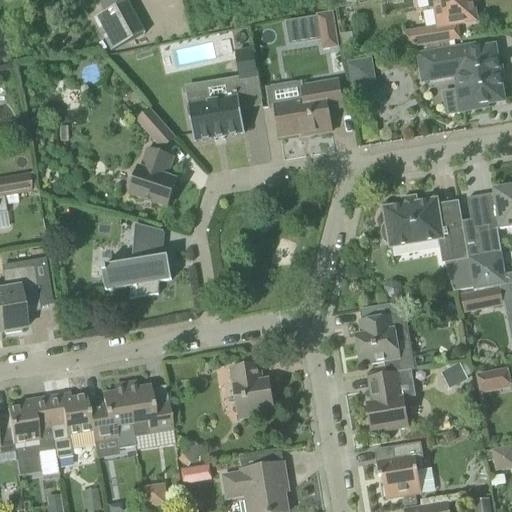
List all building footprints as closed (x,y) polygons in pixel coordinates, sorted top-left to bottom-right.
[(94,20),(112,52),(144,35),(126,2),(129,1),(128,0),(98,0),(106,13),(94,20)] [(406,49),(424,46),(454,41),(460,40),(458,26),(476,23),(472,0),(429,0),(431,9),(435,9),(438,28),(403,33),(406,49)] [(315,16),(322,52),(339,50),(333,14),(315,16)] [(289,44),(316,38),(311,17),(284,23),(289,44)] [(456,50),(454,41),(424,46),(426,55),(419,56),(423,83),(454,78),(456,91),(443,93),(447,115),(488,109),(487,105),(504,102),(495,47),(478,50),(477,46),(456,50)] [(235,54),(240,80),(257,77),(253,51),(235,54)] [(347,63),(351,88),(376,84),(372,59),(347,63)] [(338,82),(302,88),(301,83),(267,89),(270,109),(275,108),(280,139),(310,134),(310,137),(332,133),(328,111),(343,108),(338,82)] [(191,107),(188,107),(194,143),(245,134),(241,110),(249,109),(245,84),(230,87),(232,100),(207,104),(206,96),(189,99),(191,107)] [(151,107),(137,118),(162,150),(176,139),(151,107)] [(130,196),(168,209),(177,182),(167,178),(173,159),(148,151),(141,170),(139,169),(130,196)] [(0,214),(6,214),(4,198),(30,193),(27,177),(0,181),(0,214)] [(484,257),(480,233),(500,230),(500,231),(511,229),(511,188),(494,192),(494,195),(467,200),(471,221),(462,223),(472,279),(473,289),(474,292),(511,285),(511,274),(505,276),(505,272),(484,257)] [(442,232),(437,201),(384,210),(386,225),(384,228),(383,231),(382,234),(383,238),(384,241),(387,244),(390,246),(390,249),(439,241),(443,264),(468,260),(462,229),(442,232)] [(161,266),(163,233),(135,226),(132,264),(102,269),(106,292),(131,288),(130,301),(159,296),(160,284),(172,281),(169,267),(161,266)] [(49,286),(35,288),(32,269),(2,274),(5,292),(0,292),(0,334),(4,333),(5,336),(22,333),(22,331),(26,330),(23,311),(38,308),(52,306),(49,286)] [(473,289),(472,279),(453,282),(454,293),(473,289)] [(462,299),(465,312),(500,306),(497,292),(462,299)] [(511,302),(503,304),(511,347),(511,302)] [(400,361),(395,331),(393,331),(391,318),(359,323),(363,344),(357,345),(361,368),(385,364),(387,375),(411,371),(414,371),(412,359),(400,361)] [(255,413),(274,410),(270,381),(262,382),(259,364),(231,369),(234,387),(233,387),(238,416),(239,421),(256,418),(255,413)] [(450,388),(467,380),(461,365),(443,373),(450,388)] [(402,399),(400,388),(414,385),(411,371),(387,375),(368,379),(372,404),(367,405),(371,433),(388,430),(389,432),(408,429),(403,399),(402,399)] [(507,371),(476,377),(480,395),(511,389),(507,371)] [(367,377),(346,378),(347,391),(368,390),(367,377)] [(133,439),(149,436),(172,433),(168,405),(152,408),(149,390),(136,392),(135,385),(125,387),(133,439)] [(103,404),(87,407),(92,438),(94,446),(116,442),(118,452),(135,449),(133,439),(125,387),(114,389),(115,395),(102,397),(103,404)] [(92,438),(87,407),(86,398),(61,402),(60,397),(46,400),(56,462),(72,459),(69,442),(92,438)] [(56,462),(46,400),(31,402),(32,407),(7,411),(8,416),(14,454),(15,463),(54,457),(55,462),(56,462)] [(0,456),(14,454),(8,416),(0,417),(0,456)] [(417,472),(425,471),(421,444),(392,449),(395,462),(377,464),(379,480),(382,479),(386,501),(420,496),(417,472)] [(511,448),(491,452),(495,473),(511,469),(511,448)] [(287,511),(283,486),(287,486),(284,465),(241,472),(242,475),(224,478),(227,500),(237,498),(239,511),(287,511)] [(197,485),(194,470),(179,472),(181,487),(197,485)] [(151,505),(166,505),(165,484),(150,484),(151,505)] [(83,511),(100,511),(97,491),(81,494),(83,511)] [(61,511),(61,496),(47,497),(48,511),(61,511)] [(404,511),(449,511),(448,503),(404,511)]
